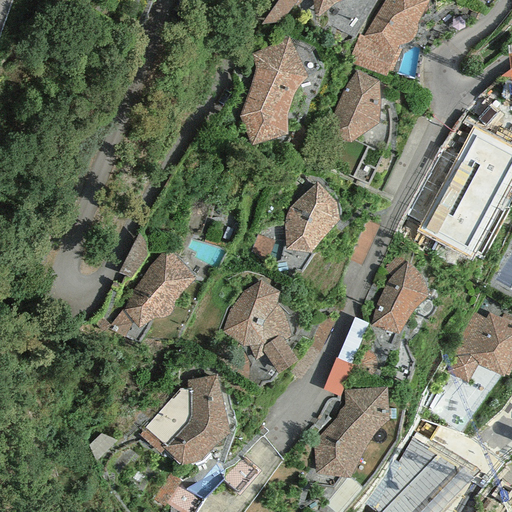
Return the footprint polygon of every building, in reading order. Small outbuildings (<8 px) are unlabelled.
[(313,0),(315,10),(323,13),(335,2),(339,0),(313,0)] [(427,2),(424,0),(386,0),(365,39),(360,37),(350,61),(385,75),(389,63),(394,65),(401,45),(407,43),(412,41),(418,31),(417,23),(427,2)] [(256,70),(241,116),(253,146),(286,134),(285,116),(294,92),(305,78),(287,40),(254,56),(256,70)] [(377,83),(356,73),(343,92),(335,110),(333,121),(335,136),(326,166),(369,186),(383,154),(390,127),(387,107),(379,97),(377,83)] [(469,140),(453,131),(444,149),(460,157),(469,140)] [(468,196),(447,180),(414,222),(412,229),(406,225),(398,236),(420,251),(426,240),(436,247),(450,232),(465,222),(464,209),(468,196)] [(334,204),(316,186),(290,209),(286,219),(285,229),(286,249),(311,252),(337,220),(334,204)] [(131,296),(125,311),(138,327),(152,318),(163,317),(168,314),(171,310),(174,299),(182,290),(194,275),(166,252),(153,265),(151,276),(131,296)] [(421,280),(407,265),(387,284),(376,306),(372,326),(398,333),(403,321),(424,297),(421,280)] [(231,312),(224,332),(242,345),(250,346),(256,359),(264,351),(279,373),(295,361),(282,342),(288,336),(282,316),(275,304),(278,293),(261,283),(245,293),(231,312)] [(356,312),(340,354),(351,358),(367,316),(356,312)] [(511,327),(490,317),(488,322),(474,316),(454,351),(457,357),(430,414),(463,428),(485,382),(505,377),(511,356),(511,355),(511,327)] [(340,390),(353,361),(336,354),(324,383),(340,390)] [(180,390),(144,430),(181,463),(195,462),(201,458),(225,434),(215,379),(193,388),(180,390)] [(386,390),(345,392),(346,409),(314,443),(317,472),(348,478),(371,435),(386,420),(386,390)] [(452,511),(476,481),(449,447),(431,462),(403,496),(400,511),(452,511)]
